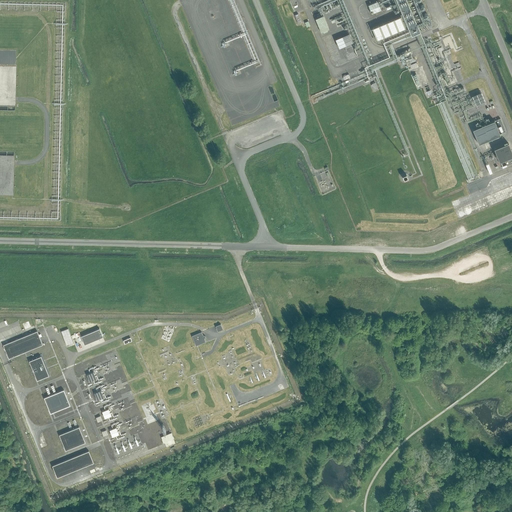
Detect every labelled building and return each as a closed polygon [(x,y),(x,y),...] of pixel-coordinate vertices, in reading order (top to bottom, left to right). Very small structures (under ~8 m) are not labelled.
[(372,13),(381,9),(377,1),(368,5),(372,13)] [(315,19),(321,32),(329,29),(323,16),(315,19)] [(401,16),(372,29),(377,41),(406,28),(401,16)] [(352,33),(338,38),(341,47),(355,43),(352,33)] [(475,95),(478,104),(487,100),(484,92),(475,95)] [(478,144),(500,135),(500,134),(506,132),(500,118),(472,130),(478,144)] [(495,149),(500,162),(511,157),(511,150),(509,143),(495,149)] [(25,325),(27,331),(33,329),(31,323),(25,325)] [(73,343),(68,329),(61,331),(66,345),(73,343)] [(3,345),(9,359),(43,345),(37,331),(3,345)] [(201,332),(192,336),(196,346),(205,342),(204,339),(205,336),(203,335),(201,332)] [(41,356),(29,361),(37,380),(49,376),(41,356)] [(89,374),(92,381),(99,378),(95,371),(89,374)] [(63,390),(44,398),(50,413),(70,405),(63,390)] [(99,400),(106,397),(103,390),(96,393),(99,400)] [(108,409),(102,412),(104,419),(111,416),(108,409)] [(59,435),(65,450),(85,442),(79,427),(59,435)] [(119,435),(116,428),(109,430),(112,437),(119,435)] [(174,438),(171,433),(161,437),(163,442),(174,438)] [(52,466),(57,478),(93,463),(89,451),(52,466)]
